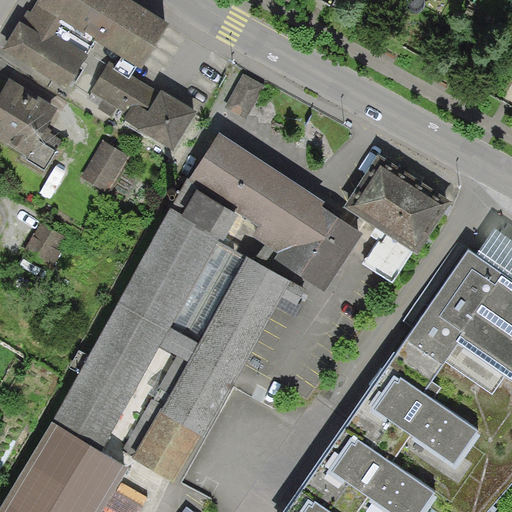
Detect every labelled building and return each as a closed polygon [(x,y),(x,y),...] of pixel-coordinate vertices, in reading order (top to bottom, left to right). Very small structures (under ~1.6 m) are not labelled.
[(142,70),(169,26),(128,0),(44,0),(42,4),(39,2),(31,15),(28,14),(26,15),(55,33),(62,21),(142,70)] [(66,90),(89,54),(55,33),(26,15),(3,51),(66,90)] [(132,75),(130,79),(109,66),(88,100),(172,151),(195,113),(132,75)] [(245,76),(227,108),(246,118),(264,86),(245,76)] [(56,111),(7,82),(0,94),(0,142),(44,169),(61,141),(44,131),(56,111)] [(198,192),(240,217),(257,227),(251,237),(276,253),(273,258),(326,292),(362,235),(322,210),(325,205),(219,135),(188,184),(198,192)] [(108,195),(131,157),(105,141),(82,179),(108,195)] [(414,179),(381,157),(345,211),(381,235),(362,263),(394,284),(414,254),(419,257),(454,205),(414,179)] [(240,217),(198,192),(181,218),(221,240),(225,242),(240,217)] [(221,240),(181,218),(172,212),(50,423),(101,452),(161,348),(190,365),(136,458),(172,479),(200,430),(203,432),(288,284),(248,260),(200,345),(171,329),(221,240)] [(26,246),(53,267),(71,243),(45,222),(26,246)] [(511,281),(460,243),(405,321),(415,328),(283,511),(483,511),(511,478),(511,281)] [(105,511),(129,471),(101,452),(50,423),(0,508),(0,511),(105,511)]
